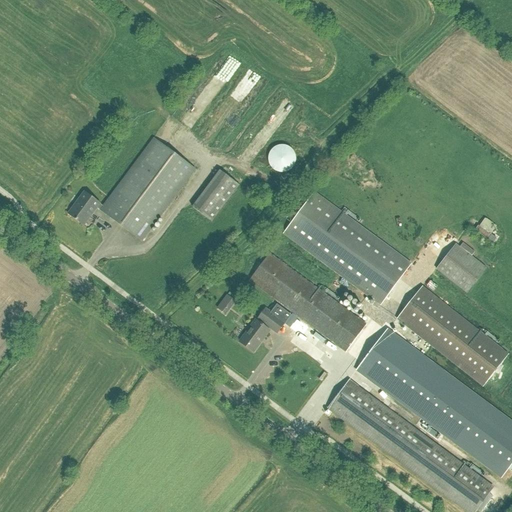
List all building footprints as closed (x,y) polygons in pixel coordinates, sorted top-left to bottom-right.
[(218,96),(244,65),(233,56),(208,87),(218,96)] [(101,204),(96,199),(85,191),(68,214),(84,226),(97,209),(142,242),(197,170),(155,138),(103,206),(101,205),(101,204)] [(262,152),(269,142),(264,139),(257,149),(262,152)] [(283,145),(281,145),(278,146),(276,147),(275,147),(273,148),(272,150),(270,151),(270,153),(269,154),(268,156),(268,158),(268,159),(268,161),(268,162),(269,164),(270,166),(271,168),(272,169),(274,171),(277,172),(279,173),(281,173),(283,173),(286,172),(287,172),(289,171),(291,170),(293,168),(294,165),(295,162),(296,159),(295,157),(295,154),(294,152),(292,150),(290,148),(289,148),(288,147),(285,146),(283,145)] [(221,169),(192,207),(210,221),(239,184),(221,169)] [(412,264),(316,193),(285,234),(382,305),(412,264)] [(429,250),(442,258),(454,238),(440,230),(429,250)] [(468,294),(487,268),(455,244),(436,269),(468,294)] [(346,352),(366,325),(270,254),(249,281),(346,352)] [(508,355),(422,288),(396,320),(482,388),(508,355)] [(228,294),(217,308),(226,315),(237,301),(228,294)] [(264,311),(254,323),(240,342),(254,351),(270,330),(277,335),(284,325),(264,311)] [(296,331),(301,324),(296,321),(292,328),(296,331)] [(511,422),(387,330),(357,371),(502,478),(511,464),(511,422)] [(348,381),(327,408),(467,511),(473,511),(493,488),(348,381)] [(489,511),(488,511),(498,499),(493,495),(477,511),(489,511)] [(498,500),(489,510),(490,511),(499,511),(504,506),(498,500)]
